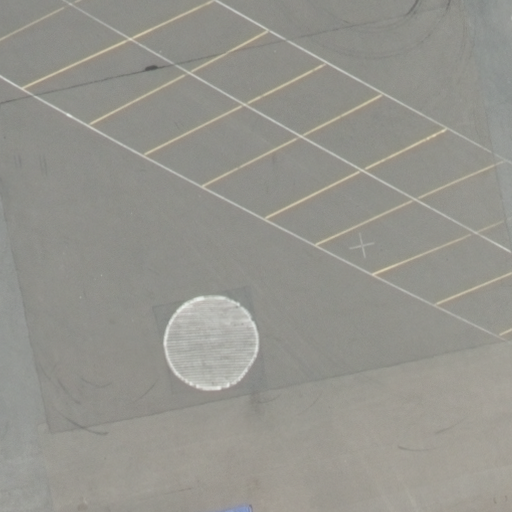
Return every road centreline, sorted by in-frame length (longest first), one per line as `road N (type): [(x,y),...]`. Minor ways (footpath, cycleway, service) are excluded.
road 1 (unknown): [(327,0),(348,119),(381,218),(413,261),(464,284),(511,289)]
road 2 (unknown): [(17,511),(21,466),(0,304)]
